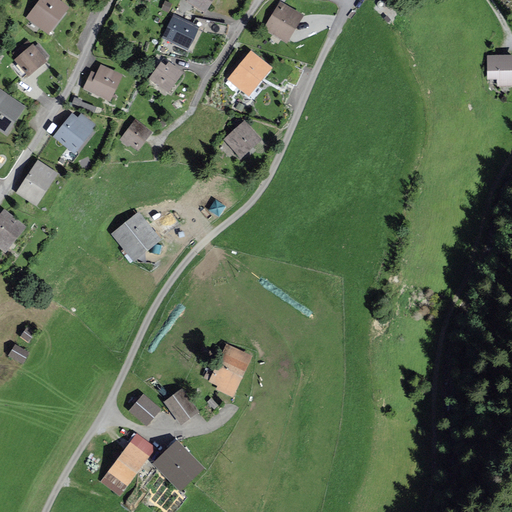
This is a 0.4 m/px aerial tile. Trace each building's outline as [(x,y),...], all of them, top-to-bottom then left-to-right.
[(51,0),(44,0),(33,16),(48,27),(63,9),(51,0)] [(281,8),(267,29),(276,34),(277,32),(285,37),(297,18),(281,8)] [(174,18),(165,37),(186,47),(195,28),(174,18)] [(38,45),(13,66),(22,77),(47,57),(38,45)] [(251,56),(233,77),(249,90),(266,69),(251,56)] [(511,58),(490,58),(490,83),(511,83),(511,58)] [(288,63),(281,79),(294,85),(302,70),(288,63)] [(161,65),(151,78),(166,89),(179,72),(169,65),(166,69),(161,65)] [(119,77),(102,69),(94,86),(108,93),(113,82),(116,84),(119,77)] [(0,93),(0,127),(2,129),(8,121),(11,123),(22,108),(0,93)] [(65,124),(67,126),(59,136),(74,148),(87,132),(70,118),(65,124)] [(136,123),(125,137),(137,147),(148,132),(136,123)] [(245,125),(227,140),(240,155),(258,139),(245,125)] [(35,169),(21,191),(34,201),(49,178),(35,169)] [(209,210),(220,217),(227,205),(216,199),(209,210)] [(0,216),(0,220),(2,223),(0,225),(0,239),(7,245),(21,227),(3,213),(0,216)] [(117,236),(135,258),(160,237),(156,233),(153,235),(143,223),(136,228),(131,221),(124,227),(125,229),(117,236)] [(20,340),(29,346),(36,336),(27,330),(20,340)] [(219,388),(230,393),(247,357),(226,347),(222,356),(216,354),(207,373),(215,377),(213,381),(221,384),(219,388)] [(16,348),(11,355),(22,361),(26,354),(16,348)] [(181,392),(168,402),(181,421),(194,411),(181,392)] [(143,398),(132,410),(147,423),(157,410),(143,398)] [(128,452),(109,477),(122,486),(141,461),(142,462),(153,448),(136,435),(125,450),(128,452)] [(175,445),(158,462),(180,484),(197,468),(175,445)]
